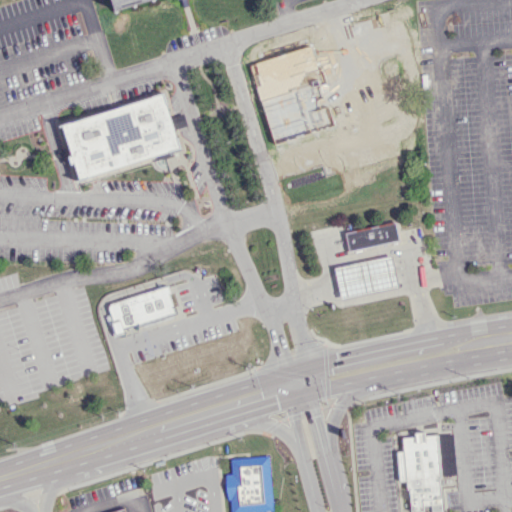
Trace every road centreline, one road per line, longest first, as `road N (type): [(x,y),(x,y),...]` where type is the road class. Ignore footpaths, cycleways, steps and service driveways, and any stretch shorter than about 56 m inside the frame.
road 1 (residential): [(364,0),(0,115)]
road 2 (residential): [(308,392),(274,202),(226,43)]
road 3 (residential): [(172,60),(272,328),(289,398)]
road 4 (primary): [(511,324),(283,373),(215,409)]
road 5 (primary): [(215,409),(511,348)]
road 6 (primary): [(51,461),(215,409)]
